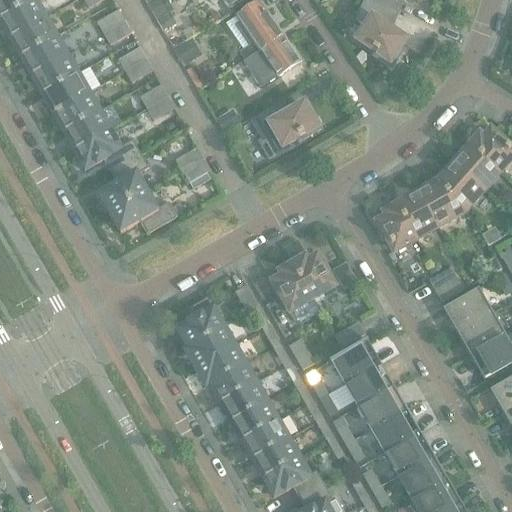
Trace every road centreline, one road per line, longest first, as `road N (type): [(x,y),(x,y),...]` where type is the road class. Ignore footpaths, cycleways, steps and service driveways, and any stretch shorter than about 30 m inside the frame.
road 1 (residential): [(329,188),(511,505)]
road 2 (residential): [(117,308),(329,188)]
road 3 (residential): [(117,308),(0,104)]
road 4 (residential): [(234,511),(117,308)]
road 5 (tertiary): [(177,511),(73,330)]
road 6 (residential): [(394,146),(303,0)]
road 7 (tertiary): [(16,362),(102,511)]
road 8 (tertiary): [(73,330),(0,203)]
